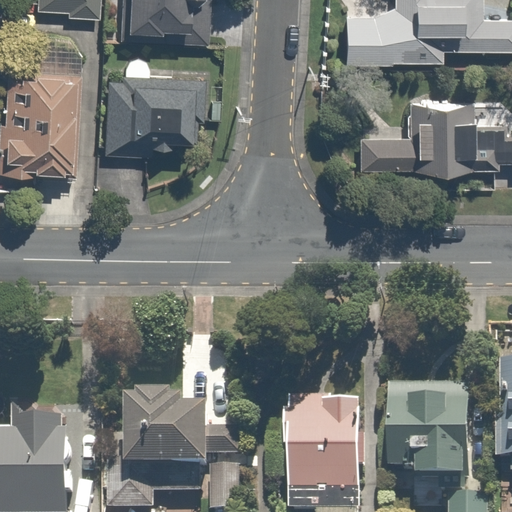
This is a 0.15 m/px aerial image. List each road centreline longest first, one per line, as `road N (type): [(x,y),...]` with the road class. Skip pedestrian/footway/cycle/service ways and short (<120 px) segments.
road 1 (residential): [(278,0),(262,262)]
road 2 (tertiary): [(0,259),(262,262)]
road 3 (tertiary): [(262,262),(511,262)]
